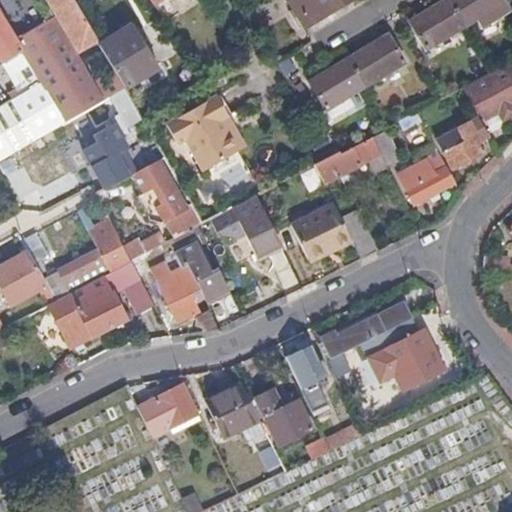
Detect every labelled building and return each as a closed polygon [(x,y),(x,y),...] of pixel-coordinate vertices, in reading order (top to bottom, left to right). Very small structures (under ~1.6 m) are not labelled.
[(0,0),(0,15),(13,38),(29,28),(24,18),(34,11),(32,7),(36,4),(33,0),(0,0)] [(97,40),(73,0),(48,0),(79,50),(97,40)] [(290,0),(289,1),(307,30),(355,0),(290,0)] [(449,0),(411,24),(428,51),(478,21),(483,30),(499,21),(493,12),(507,4),(504,0),(449,0)] [(22,51),(16,43),(13,38),(0,15),(0,60),(2,64),(22,51)] [(73,119),(76,118),(85,112),(104,102),(94,84),(55,19),(16,43),(22,51),(44,88),(66,124),(73,119)] [(116,72),(125,89),(159,69),(149,52),(143,55),(127,29),(100,45),(116,72)] [(390,36),(312,84),(328,112),(407,64),(390,36)] [(511,71),(510,69),(471,90),(486,120),(499,113),(504,122),(511,118),(511,71)] [(104,102),(125,89),(116,72),(94,84),(104,102)] [(0,160),(60,127),(66,124),(44,88),(0,114),(0,160)] [(91,123),(131,100),(125,89),(104,102),(85,112),(91,123)] [(203,173),(238,153),(220,122),(227,118),(216,98),(166,127),(177,147),(185,142),(203,173)] [(83,129),(91,123),(85,112),(76,118),(83,129)] [(220,122),(238,153),(245,149),(227,118),(220,122)] [(80,130),(73,119),(66,124),(60,127),(66,138),(80,130)] [(438,141),(454,170),(487,152),(472,124),(438,141)] [(105,190),(137,173),(122,152),(127,149),(116,127),(95,139),(97,144),(85,152),(105,190)] [(342,153),(316,166),(325,185),(382,156),(373,136),(342,153)] [(415,205),(456,185),(440,154),(400,175),(415,205)] [(178,239),(198,228),(203,226),(191,206),(187,208),(160,161),(140,172),(150,190),(139,196),(152,221),(163,223),(168,221),(178,239)] [(240,162),(217,172),(227,194),(249,185),(240,162)] [(258,258),(282,246),(257,197),(234,209),(258,258)] [(337,251),(354,243),(343,221),(335,206),(293,226),(309,259),(336,247),(337,251)] [(354,243),(363,261),(379,253),(359,213),(343,221),(354,243)] [(144,256),(169,243),(164,235),(141,246),(138,241),(125,249),(133,262),(144,256)] [(133,262),(125,249),(120,240),(103,250),(115,272),(133,262)] [(188,267),(204,298),(225,287),(217,270),(208,274),(195,247),(177,256),(184,269),(188,267)] [(311,263),(337,251),(336,247),(309,259),(311,263)] [(33,296),(50,287),(45,279),(29,252),(0,268),(0,285),(8,300),(29,289),(33,296)] [(58,302),(102,278),(111,274),(99,252),(45,279),(50,287),(58,302)] [(148,263),(144,256),(133,262),(136,269),(148,263)] [(509,258),(485,256),(484,270),(509,273),(509,258)] [(114,294),(125,288),(125,287),(141,278),(140,276),(136,269),(133,262),(115,272),(111,274),(102,278),(110,293),(112,292),(114,294)] [(177,323),(193,315),(172,274),(167,262),(151,270),(177,323)] [(140,276),(151,270),(148,263),(136,269),(140,276)] [(195,302),(204,298),(188,267),(184,269),(172,274),(193,315),(200,312),(195,302)] [(128,320),(114,294),(112,292),(110,293),(102,278),(58,302),(50,306),(72,348),(93,337),(93,338),(107,331),(108,333),(115,329),(114,328),(128,320)] [(140,315),(156,307),(141,278),(125,287),(125,288),(140,315)] [(0,298),(3,303),(8,300),(0,285),(0,298)] [(328,354),(323,356),(325,362),(412,320),(404,305),(379,317),(336,337),(333,331),(319,338),(328,354)] [(376,310),(333,331),(336,337),(379,317),(376,310)] [(207,333),(220,330),(210,311),(199,316),(207,333)] [(47,348),(58,339),(47,325),(36,333),(47,348)] [(422,381),(443,371),(435,356),(439,354),(434,347),(428,350),(420,334),(384,351),(403,390),(422,381)] [(294,345),(298,352),(309,346),(306,339),(294,345)] [(298,352),(284,358),(312,415),(328,407),(315,380),(328,374),(321,360),(317,362),(309,346),(298,352)] [(184,385),(138,408),(152,437),(170,429),(198,414),(184,385)] [(259,420),(242,385),(205,403),(222,437),(259,420)] [(274,391),(255,400),(278,446),(312,430),(298,402),(283,409),(274,391)] [(118,392),(39,427),(63,479),(142,444),(118,392)] [(201,420),(198,414),(170,429),(173,435),(201,420)] [(324,440),(330,452),(362,437),(355,424),(324,439),(324,440)] [(307,448),(312,460),(330,452),(324,440),(307,448)] [(185,511),(195,511),(200,510),(192,493),(179,499),(185,511)]
